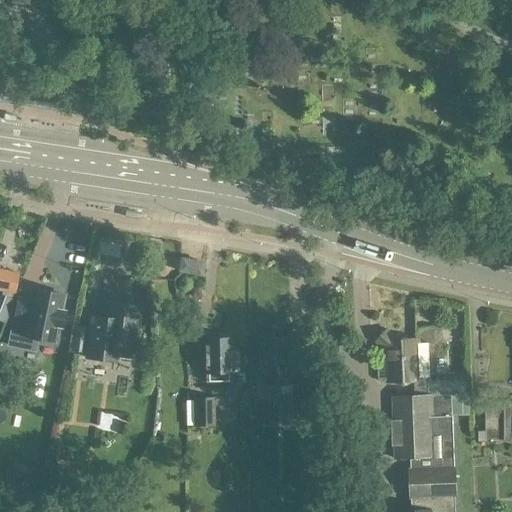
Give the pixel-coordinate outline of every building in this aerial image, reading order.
[(162,109),(159,89),(124,94),(127,115),(162,109)] [(181,259),(179,271),(201,275),(203,263),(181,259)] [(12,331),(24,333),(23,338),(55,345),(58,329),(61,329),(64,314),(61,314),(64,298),(38,293),(36,305),(18,301),(12,331)] [(0,321),(4,323),(13,301),(0,295),(0,321)] [(91,325),(87,358),(102,360),(103,352),(117,354),(120,358),(133,360),(137,356),(139,344),(135,339),(140,305),(108,301),(105,327),(91,325)] [(81,354),(84,330),(72,329),(69,352),(81,354)] [(386,330),(376,341),(384,347),(387,347),(389,381),(420,380),(418,340),(398,341),(386,330)] [(204,339),(205,373),(211,373),(211,382),(230,382),(230,372),(231,372),(230,338),(227,338),(224,336),(218,336),(216,338),(204,339)] [(258,337),(258,383),(288,383),(288,337),(258,337)] [(456,467),(455,467),(453,415),(434,416),(433,394),(393,396),(396,459),(411,458),(411,469),(412,498),(458,496),(456,467)] [(279,425),(301,425),(301,396),(279,397),(279,425)] [(193,426),(213,426),(213,399),(193,398),(193,426)] [(192,424),(191,399),(183,399),(183,424),(192,424)] [(510,438),(511,402),(495,402),(486,408),(486,431),(479,431),(479,441),(487,441),(487,439),(510,438)] [(295,463),(303,463),(317,463),(317,432),(303,432),(296,432),(295,463)] [(16,485),(22,477),(9,466),(0,476),(0,504),(9,511),(44,511),(46,510),(16,485)]
